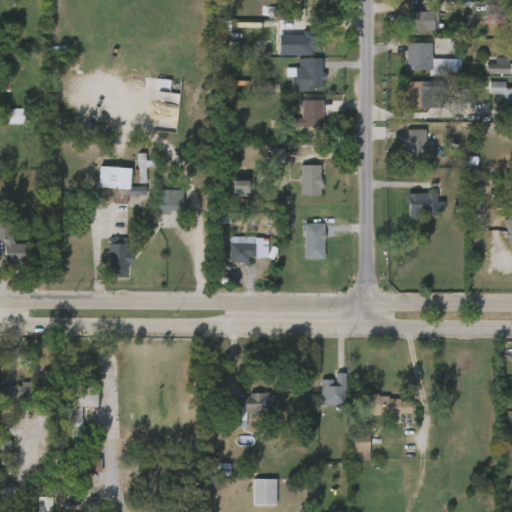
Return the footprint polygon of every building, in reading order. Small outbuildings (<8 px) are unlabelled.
[(272,0),(272,4),(281,4),(281,10),(310,10),(310,0),(272,0)] [(412,8),(411,0),(395,0),(396,8),(412,8)] [(439,13),(438,21),(434,21),(434,31),(409,30),(408,11),(425,11),(425,3),(445,4),(445,13),(439,13)] [(487,23),(486,23),(486,4),(507,4),(506,23),(487,23)] [(292,6),(292,9),(304,9),(304,21),(264,20),(264,13),(268,12),(268,6),(292,6)] [(393,22),(393,42),(424,41),(424,22),(393,22)] [(323,33),(323,37),(326,37),(326,43),(323,43),(323,51),(314,51),(314,55),(303,55),(303,48),(276,47),(276,32),(303,35),(303,30),(323,31),(323,33)] [(289,66),(304,66),(305,42),(289,42),(289,66)] [(432,43),(432,56),(449,56),(448,69),(407,69),(407,43),(432,43)] [(446,69),(418,70),(418,53),(392,54),(393,81),(418,80),(418,84),(447,83),(446,69)] [(323,67),(322,73),(326,73),(325,79),(323,79),(323,87),(313,87),(313,90),(303,90),(303,78),(299,78),(299,58),(323,58),(323,67)] [(495,85),(495,68),(481,68),(481,74),(472,74),(472,84),(495,85)] [(279,101),(310,100),(309,69),(285,69),(285,78),(279,78),(279,101)] [(441,88),(441,93),(433,93),(432,108),(406,107),(407,81),(441,81),(441,88)] [(505,81),(505,87),(511,87),(511,103),(505,103),(505,94),(490,94),(490,81),(505,81)] [(414,92),(392,92),(393,119),(415,119),(414,92)] [(491,92),(476,92),(475,104),(491,105),(491,113),(498,113),(499,99),(491,98),(491,92)] [(323,126),(301,126),(302,99),(323,100),(323,126)] [(0,108),(29,109),(29,118),(0,117),(0,108)] [(309,111),(288,111),(288,135),(308,136),(309,111)] [(0,134),(15,135),(15,120),(0,119),(0,134)] [(427,158),(407,158),(407,129),(427,129),(427,158)] [(393,170),(412,169),(412,140),(393,140),(393,170)] [(154,161),(153,167),(146,167),(146,183),(134,183),(133,169),(138,169),(139,153),(145,153),(145,160),(154,161)] [(271,159),(257,159),(257,172),(271,172),(271,159)] [(125,164),(125,193),(133,193),(133,164),(125,164)] [(321,165),(321,179),(323,179),(323,189),(321,189),(321,195),(301,194),(301,165),(321,165)] [(307,175),(286,176),(287,206),(308,206),(307,175)] [(116,199),(117,179),(85,177),(85,197),(116,199)] [(253,178),(253,194),(234,193),(233,197),(228,197),(228,178),(253,178)] [(145,186),(145,195),(127,195),(127,204),(98,202),(99,185),(128,188),(128,186),(145,186)] [(241,187),(213,189),(214,205),(242,204),(241,187)] [(182,190),(181,211),(170,211),(170,214),(157,214),(157,209),(155,209),(155,205),(157,205),(157,200),(159,200),(159,189),(182,190)] [(438,193),(438,205),(440,205),(440,211),(438,211),(438,215),(425,215),(425,212),(421,212),(421,219),(408,219),(408,193),(438,193)] [(85,197),(84,213),(113,214),(113,205),(132,206),(132,199),(85,197)] [(157,224),(157,221),(169,221),(168,200),(145,200),(145,225),(157,224)] [(423,204),(394,204),(395,230),(407,230),(406,226),(424,225),(423,204)] [(321,216),(321,223),(324,223),(324,259),(304,258),(304,223),(311,223),(311,216),(321,216)] [(0,220),(13,220),(12,243),(38,243),(37,267),(4,267),(5,240),(0,240),(0,220)] [(511,232),(505,234),(504,227),(491,229),(494,254),(511,252),(511,232)] [(290,270),(311,269),(310,233),(289,234),(290,270)] [(125,238),(125,243),(127,244),(127,251),(132,251),(132,264),(127,264),(127,278),(108,277),(109,237),(125,238)] [(249,258),(249,267),(244,267),(244,262),(229,262),(230,243),(255,244),(255,258),(249,258)] [(0,245),(0,277),(24,278),(24,254),(0,254),(0,245)] [(96,248),(94,286),(112,287),(113,274),(118,274),(119,262),(113,262),(114,248),(96,248)] [(340,363),(340,372),(344,372),(343,405),(318,404),(318,399),(316,399),(316,388),(319,388),(319,379),(331,379),(331,381),(333,381),(333,372),(335,372),(336,363),(340,363)] [(29,398),(29,410),(21,410),(21,414),(11,414),(11,399),(3,399),(3,385),(19,385),(19,381),(36,382),(35,398),(29,398)] [(98,386),(98,407),(82,407),(81,438),(66,438),(67,382),(82,382),(82,385),(98,386)] [(332,384),(322,384),(322,390),(307,390),(307,416),(332,416),(332,384)] [(269,392),(269,395),(278,395),(278,413),(246,413),(246,421),(229,421),(229,413),(228,414),(228,394),(250,396),(250,394),(269,392)] [(376,393),(376,395),(387,395),(387,398),(398,398),(398,400),(409,400),(409,403),(413,403),(413,411),(409,411),(409,413),(399,413),(399,415),(371,415),(371,413),(360,413),(360,393),(376,393)] [(84,399),(55,397),(53,447),(67,447),(68,416),(84,417),(84,399)] [(397,425),(397,407),(353,408),(354,426),(397,425)] [(367,442),(366,459),(352,459),(352,433),(367,433),(367,442)] [(87,469),(71,470),(72,485),(88,484),(87,469)] [(277,480),(276,506),(253,506),(254,480),(277,480)] [(261,511),(262,490),(240,489),(239,511),(261,511)]
